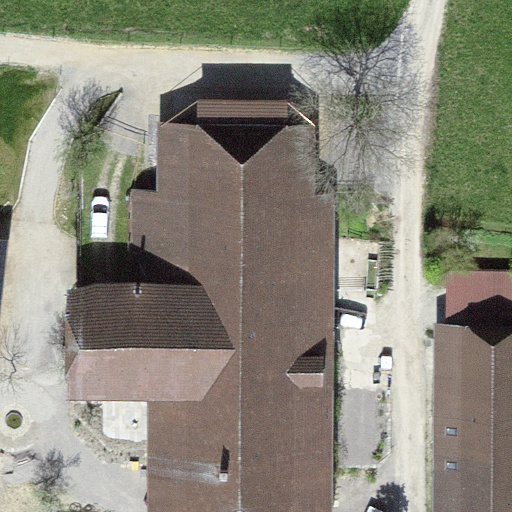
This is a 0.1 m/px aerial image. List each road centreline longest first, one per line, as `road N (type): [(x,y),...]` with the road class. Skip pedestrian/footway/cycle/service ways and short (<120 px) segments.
road 1 (track): [(412,511),(402,141),(429,0)]
road 2 (track): [(97,61),(45,160),(37,367),(59,455),(108,491)]
road 3 (track): [(415,76),(0,51)]
